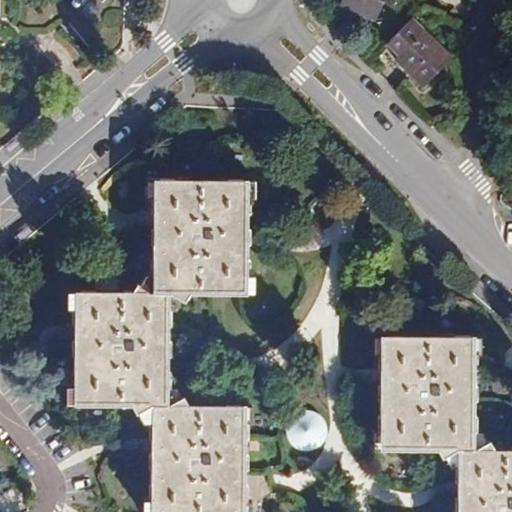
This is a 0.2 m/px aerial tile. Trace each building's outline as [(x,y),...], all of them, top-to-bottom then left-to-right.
[(383,0),(342,0),(341,4),(375,20),(383,0)] [(411,19),(386,44),(400,57),(397,59),(425,85),(453,57),(411,19)] [(171,292),(171,294),(248,296),(250,179),(155,179),(154,291),(171,292)] [(155,403),(170,403),(171,294),(154,294),(154,291),(77,290),(76,350),(76,405),(155,406),(155,403)] [(461,449),(476,449),(478,337),(383,336),(383,379),(381,451),(461,452),(461,449)] [(247,511),(248,404),(170,403),(170,407),(155,406),(154,439),(153,511),(247,511)] [(511,511),(511,449),(476,449),(476,453),(461,452),(460,486),(459,511),(511,511)] [(12,486),(0,494),(0,510),(1,511),(22,511),(27,509),(12,486)]
